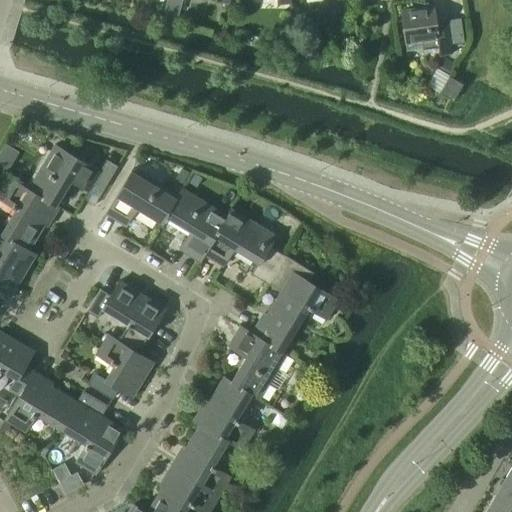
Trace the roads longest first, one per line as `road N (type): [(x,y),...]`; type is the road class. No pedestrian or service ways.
road 1 (tertiary): [(511,271),(267,168),(0,91)]
road 2 (residential): [(69,511),(115,485),(208,307),(104,250),(51,337),(24,321)]
road 3 (tertiary): [(376,511),(511,353)]
